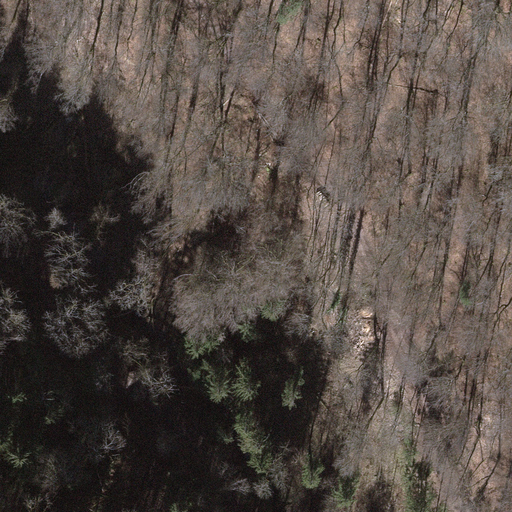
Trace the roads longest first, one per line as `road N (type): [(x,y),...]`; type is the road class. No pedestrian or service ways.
road 1 (track): [(477,511),(419,349),(298,140),(197,0)]
road 2 (track): [(0,221),(76,332),(199,442),(233,511)]
